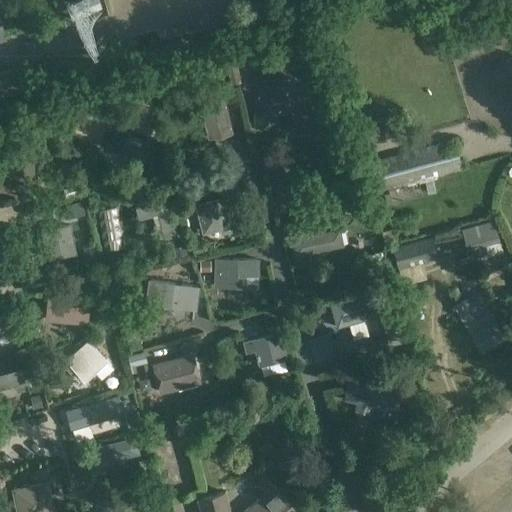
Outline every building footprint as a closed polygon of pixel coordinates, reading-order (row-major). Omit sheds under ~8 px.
[(74,20),(101,7),(98,0),(80,0),(69,5),(74,20)] [(0,86),(22,80),(18,68),(0,73),(0,86)] [(236,87),(233,73),(222,75),(225,90),(236,87)] [(282,78),(267,77),(255,77),(254,126),(281,127),(282,78)] [(203,118),(205,124),(208,139),(231,133),(221,90),(198,95),(203,118)] [(162,142),(112,122),(103,143),(153,163),(162,142)] [(373,142),(385,139),(383,127),(371,129),(373,142)] [(454,138),(376,159),(384,189),(462,168),(454,138)] [(33,146),(4,147),(6,176),(35,174),(33,146)] [(293,205),(285,155),(267,158),(275,208),(293,205)] [(349,195),(343,202),(351,207),(356,200),(349,195)] [(167,197),(135,206),(138,218),(158,213),(165,238),(177,235),(167,197)] [(218,200),(196,206),(199,217),(197,217),(198,222),(200,222),(203,233),(220,229),(221,233),(237,229),(232,210),(221,213),(218,200)] [(83,203),(66,207),(67,216),(85,212),(83,203)] [(469,250),(485,245),(498,241),(500,241),(494,219),(463,227),(469,250)] [(71,223),(44,228),(40,229),(46,258),(76,253),(71,223)] [(339,227),(298,236),(289,238),(292,256),(343,245),(339,227)] [(394,228),(381,231),(384,244),(397,240),(394,228)] [(0,232),(0,265),(5,273),(16,266),(5,248),(2,241),(8,238),(4,230),(0,232)] [(398,268),(422,262),(437,258),(432,236),(393,246),(398,268)] [(201,241),(191,243),(194,256),(204,254),(201,241)] [(174,257),(187,254),(184,245),(172,249),(174,257)] [(95,250),(83,252),(85,263),(97,261),(95,250)] [(260,258),(215,257),(214,285),(259,286),(260,258)] [(502,257),(485,261),(488,273),(504,269),(502,257)] [(210,259),(201,261),(203,270),(212,268),(210,259)] [(384,272),(381,263),(372,265),(374,275),(384,272)] [(90,278),(83,278),(81,287),(90,287),(90,278)] [(149,279),(147,293),(149,294),(148,302),(194,309),(195,301),(197,301),(200,286),(149,279)] [(387,280),(378,283),(379,289),(388,287),(387,280)] [(477,290),(454,303),(480,350),(504,336),(477,290)] [(90,295),(73,293),(47,291),(45,319),(87,324),(90,295)] [(370,291),(331,302),(338,327),(377,316),(370,291)] [(0,330),(0,331),(15,327),(12,313),(0,315),(0,330)] [(277,322),(269,325),(272,332),(280,330),(277,322)] [(95,335),(100,341),(106,336),(100,330),(95,335)] [(279,334),(244,343),(246,353),(255,350),(259,366),(286,359),(279,334)] [(100,341),(95,335),(94,335),(66,359),(84,380),(100,366),(106,372),(112,367),(94,346),(100,341)] [(131,355),(134,365),(144,363),(141,352),(131,355)] [(194,353),(173,358),(152,363),(160,394),(202,384),(194,353)] [(29,366),(0,373),(0,389),(32,381),(29,366)] [(350,386),(347,399),(356,401),(354,410),(369,414),(371,405),(394,411),(397,397),(376,392),(380,379),(368,376),(365,389),(350,386)] [(152,389),(149,377),(138,380),(141,391),(152,389)] [(39,395),(31,397),(33,408),(42,406),(39,395)] [(78,423),(121,410),(117,395),(74,407),(78,423)] [(136,436),(86,447),(91,466),(141,454),(136,436)] [(150,457),(139,459),(142,473),(154,471),(150,457)] [(267,493),(244,511),(296,511),(267,477),(258,484),(267,493)] [(55,511),(49,480),(12,488),(16,511),(55,511)] [(231,511),(226,490),(197,498),(201,511),(231,511)] [(152,511),(143,495),(118,510),(119,511),(152,511)]
